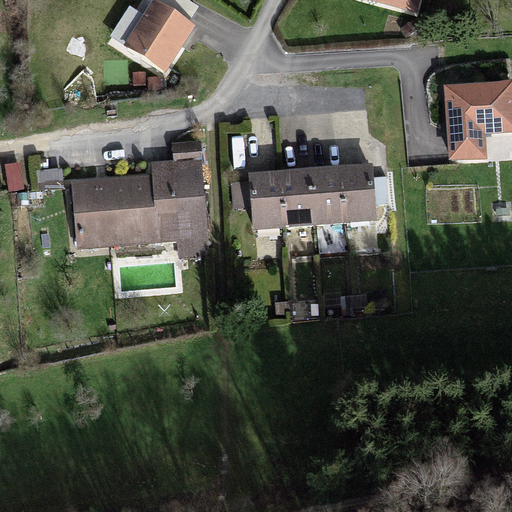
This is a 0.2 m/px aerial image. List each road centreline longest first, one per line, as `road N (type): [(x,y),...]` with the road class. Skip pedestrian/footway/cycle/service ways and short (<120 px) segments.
road 1 (residential): [(275,0),(225,112),(155,130),(0,150)]
road 2 (track): [(511,468),(273,511)]
